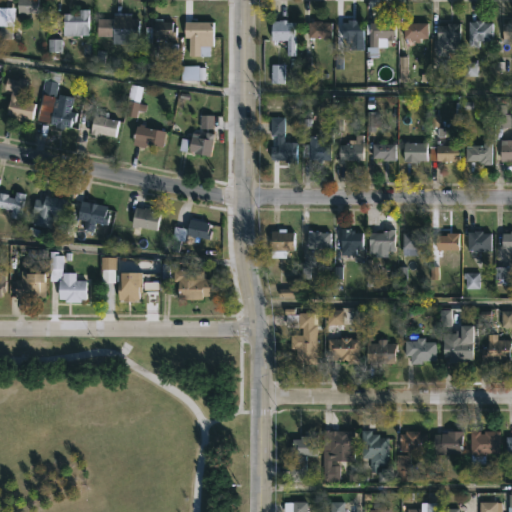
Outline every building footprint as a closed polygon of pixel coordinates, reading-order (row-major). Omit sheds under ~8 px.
[(36,0),(36,3),(39,4),(39,12),(29,12),(29,19),(21,19),(22,12),(16,12),(16,0),(36,0)] [(87,8),(87,34),(62,34),(62,13),(71,13),(71,15),(77,15),(77,8),(87,8)] [(137,18),(137,44),(111,43),(111,36),(102,36),(102,27),(100,27),(100,17),(112,18),(112,12),(130,13),(130,18),(137,18)] [(161,17),(161,21),(171,21),(171,26),(174,26),(174,37),(152,36),(152,17),(161,17)] [(394,18),(394,39),(386,39),(386,46),(375,46),(375,43),(373,43),(373,35),(369,35),(369,21),(382,21),(382,19),(394,18)] [(285,19),(285,21),(294,21),(294,54),(286,54),(286,39),(270,39),(270,20),(285,19)] [(354,19),(354,21),(362,21),(362,36),(360,36),(360,38),(351,36),(351,39),(343,39),(343,37),(340,37),(341,21),(349,21),(349,19),(354,19)] [(483,19),(483,22),(491,22),(491,40),(478,40),(478,47),(468,46),(468,21),(483,19)] [(511,43),(502,44),(502,38),(501,38),(501,22),(510,22),(510,19),(511,19),(511,43)] [(212,20),(212,45),(208,45),(208,55),(188,55),(188,37),(184,37),(184,20),(212,20)] [(321,20),(321,22),(330,22),(330,37),(313,37),(313,39),(309,39),(308,37),(309,56),(310,56),(310,68),(301,68),(301,33),(307,33),(307,21),(321,20)] [(415,37),(415,40),(409,40),(409,38),(402,38),(402,22),(427,22),(427,37),(415,37)] [(437,38),(436,38),(436,24),(446,24),(446,22),(459,22),(459,39),(437,38)] [(197,65),(197,67),(204,67),(204,80),(180,79),(180,65),(197,65)] [(272,67),(272,84),(284,84),(284,67),(272,67)] [(26,79),(23,92),(17,91),(16,99),(34,103),(30,119),(25,118),(25,121),(7,117),(7,115),(5,114),(10,90),(3,88),(6,77),(16,79),(17,77),(26,79)] [(54,98),(56,98),(57,93),(71,96),(68,110),(74,112),(73,121),(70,120),(69,127),(64,126),(63,129),(57,128),(57,130),(47,128),(48,123),(36,120),(44,79),(57,82),(54,98)] [(107,112),(106,117),(116,120),(112,136),(98,133),(97,135),(88,133),(93,114),(97,115),(98,110),(107,112)] [(283,117),(283,144),(287,144),(287,142),(296,142),(296,163),(287,163),(284,162),(284,160),(270,160),(270,146),(276,146),(276,145),(276,135),(269,135),(269,117),(283,117)] [(202,129),(211,129),(211,118),(202,118),(202,129)] [(143,124),(143,126),(164,131),(162,145),(145,142),(144,147),(132,144),(136,125),(138,125),(138,123),(143,124)] [(213,133),(209,155),(187,151),(191,132),(200,134),(199,137),(204,138),(205,132),(213,133)] [(362,135),(362,160),(344,160),(344,163),(341,163),(340,160),(340,162),(339,162),(338,144),(345,144),(345,142),(348,142),(348,140),(352,140),(352,144),(354,144),(354,135),(362,135)] [(320,136),(320,143),(330,143),(330,160),(321,160),(321,162),(308,160),(308,136),(320,136)] [(511,159),(500,158),(502,140),(511,140),(511,159)] [(407,141),(426,142),(425,160),(417,160),(417,162),(402,161),(403,142),(407,141)] [(491,142),(491,164),(482,164),(482,163),(479,163),(479,161),(465,161),(465,147),(471,147),(471,145),(482,145),(482,142),(491,142)] [(394,143),(394,160),(382,160),(382,157),(371,157),(371,143),(394,143)] [(449,160),(436,160),(436,144),(458,145),(458,160),(449,160)] [(23,193),(18,219),(9,216),(10,209),(0,206),(0,192),(7,194),(7,196),(13,197),(14,191),(23,193)] [(65,199),(64,201),(66,201),(65,207),(63,207),(64,212),(62,212),(61,218),(52,216),(50,228),(32,224),(34,213),(31,212),(34,198),(42,200),(43,194),(65,199)] [(108,213),(106,224),(93,221),(92,224),(95,225),(92,232),(81,229),(83,220),(76,219),(80,200),(96,203),(95,206),(105,208),(104,213),(108,213)] [(140,208),(142,208),(143,207),(151,209),(151,210),(159,212),(155,230),(158,231),(157,238),(148,236),(150,229),(131,225),(135,207),(140,208)] [(211,229),(209,239),(186,234),(189,218),(208,222),(207,228),(211,229)] [(285,228),(284,232),(293,232),(292,250),(285,250),(285,252),(286,252),(285,258),(270,257),(270,232),(277,232),(277,228),(285,228)] [(349,228),(349,230),(353,230),(353,232),(361,232),(361,249),(355,248),(355,254),(339,254),(339,228),(349,228)] [(386,248),(386,253),(368,253),(368,232),(382,232),(382,230),(393,229),(393,248),(386,248)] [(317,230),(319,232),(326,231),(326,232),(329,232),(329,247),(313,247),(313,250),(306,250),(305,232),(311,232),(311,231),(317,230)] [(490,232),(490,251),(467,250),(467,231),(490,232)] [(511,231),(511,251),(506,251),(506,249),(501,249),(501,233),(509,233),(509,231),(511,231)] [(403,253),(402,253),(402,232),(426,232),(426,248),(415,248),(415,253),(403,253)] [(437,249),(435,249),(435,235),(445,235),(445,233),(458,233),(458,250),(437,249)] [(62,255),(61,278),(59,278),(59,279),(61,279),(61,272),(74,272),(74,280),(85,280),(84,299),(80,299),(80,302),(64,301),(64,299),(57,298),(58,281),(49,281),(49,251),(57,251),(57,255),(62,255)] [(113,269),(113,281),(101,281),(100,257),(115,257),(115,269),(113,269)] [(27,270),(27,272),(43,272),(42,296),(27,296),(27,298),(14,298),(14,279),(19,279),(19,270),(27,270)] [(211,278),(210,296),(201,295),(201,299),(177,298),(177,281),(172,281),(173,270),(202,270),(202,278),(211,278)] [(133,299),(133,301),(122,301),(122,299),(117,299),(117,272),(141,272),(141,286),(137,286),(137,299),(133,299)] [(9,274),(0,273),(0,299),(8,300),(9,274)] [(478,289),(479,276),(467,275),(467,289),(478,289)] [(293,308),(293,314),(298,314),(298,312),(301,312),(301,308),(312,308),(311,313),(316,313),(316,363),(303,363),(303,359),(295,359),(295,348),(290,348),(290,335),(301,335),(301,327),(285,327),(285,308),(293,308)] [(456,334),(456,335),(462,336),(462,340),(472,340),(472,359),(465,359),(465,363),(444,363),(443,334),(456,334)] [(496,334),(496,340),(511,340),(511,352),(509,352),(509,360),(501,360),(501,361),(492,361),(492,363),(482,363),(481,349),(486,349),(487,334),(496,334)] [(350,337),(350,339),(358,339),(358,364),(347,363),(347,361),(340,361),(340,359),(326,359),(327,338),(350,337)] [(386,339),(386,343),(394,343),(394,363),(365,362),(365,342),(376,343),(376,338),(386,339)] [(427,338),(427,341),(436,341),(435,360),(421,360),(421,364),(409,363),(409,356),(404,355),(404,341),(416,341),(416,338),(427,338)] [(329,429),(329,431),(353,431),(353,453),(330,452),(330,466),(339,466),(339,481),(323,481),(323,429),(329,429)] [(371,430),(371,434),(378,434),(378,437),(387,437),(387,465),(377,465),(377,472),(370,472),(370,466),(368,466),(368,458),(360,458),(361,430),(371,430)] [(419,431),(419,433),(426,433),(426,451),(409,451),(409,482),(395,482),(395,455),(406,455),(406,452),(399,452),(400,434),(404,434),(404,430),(419,431)] [(305,456),(305,482),(291,482),(291,477),(287,477),(287,465),(292,465),(292,456),(288,456),(288,446),(293,446),(293,439),(299,439),(299,436),(304,436),(304,431),(316,431),(316,456),(305,456)] [(446,455),(433,454),(433,434),(446,433),(446,431),(462,431),(462,451),(457,451),(457,453),(448,453),(446,455)] [(499,431),(499,454),(485,453),(484,463),(469,463),(470,431),(479,431),(479,434),(483,434),(483,431),(499,431)] [(306,511),(283,511),(283,502),(306,501),(306,511)] [(496,501),(501,502),(501,511),(478,511),(478,501),(496,501)] [(343,511),(329,511),(329,502),(343,502),(343,511)] [(438,502),(438,511),(405,511),(405,509),(420,508),(420,503),(438,502)]
